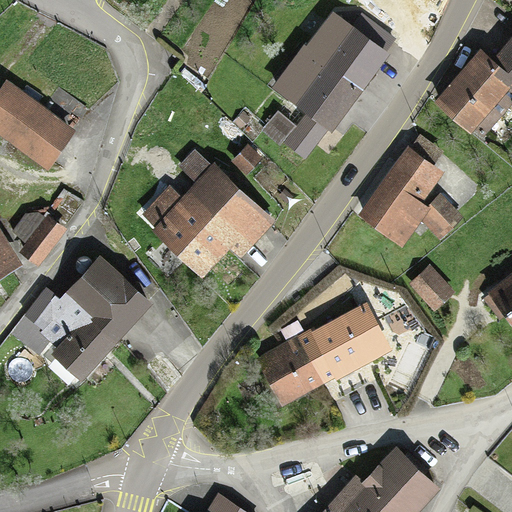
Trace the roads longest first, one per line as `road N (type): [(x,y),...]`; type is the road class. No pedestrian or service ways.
road 1 (residential): [(143,473),(187,387),(301,251),(439,47),(462,0)]
road 2 (residential): [(67,4),(117,37),(131,79),(86,207),(0,322)]
road 3 (residential): [(250,470),(488,420)]
road 4 (residential): [(0,503),(143,473)]
